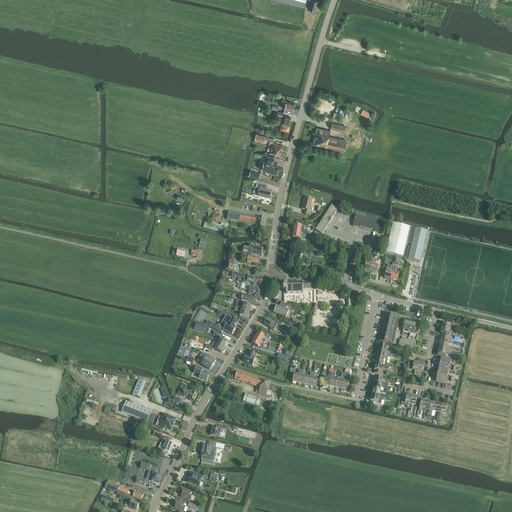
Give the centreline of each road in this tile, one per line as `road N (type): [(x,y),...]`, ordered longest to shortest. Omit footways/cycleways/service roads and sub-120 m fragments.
road 1 (tertiary): [(271,276),(280,193),(334,0)]
road 2 (tertiary): [(152,511),(271,276)]
